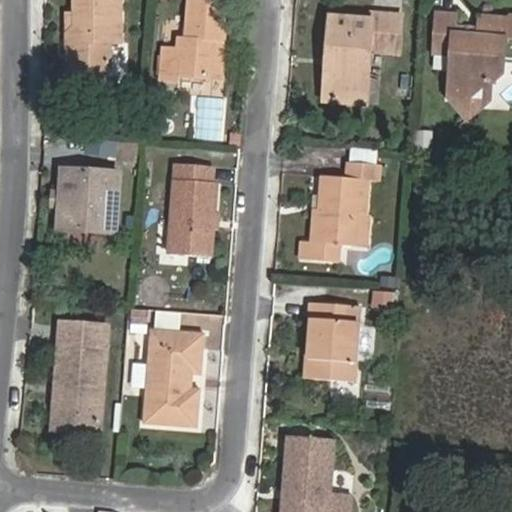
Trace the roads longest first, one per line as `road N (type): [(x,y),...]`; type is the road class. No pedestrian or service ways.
road 1 (residential): [(271,0),(226,496),(0,492)]
road 2 (residential): [(0,348),(17,0)]
